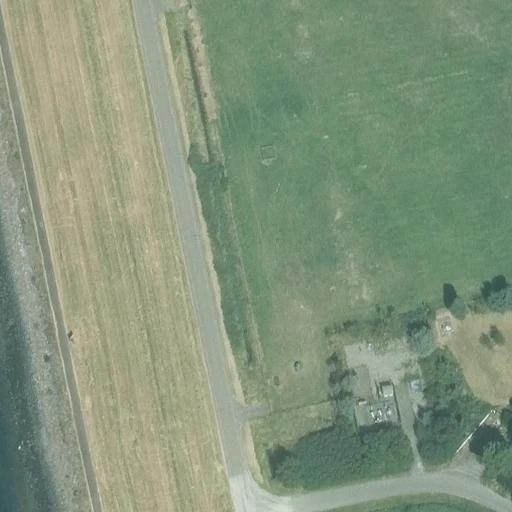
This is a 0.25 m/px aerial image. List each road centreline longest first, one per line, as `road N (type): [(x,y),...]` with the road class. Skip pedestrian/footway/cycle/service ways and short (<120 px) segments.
road 1 (tertiary): [(247,511),(145,0)]
road 2 (unclassified): [(509,511),(436,484),(276,511)]
